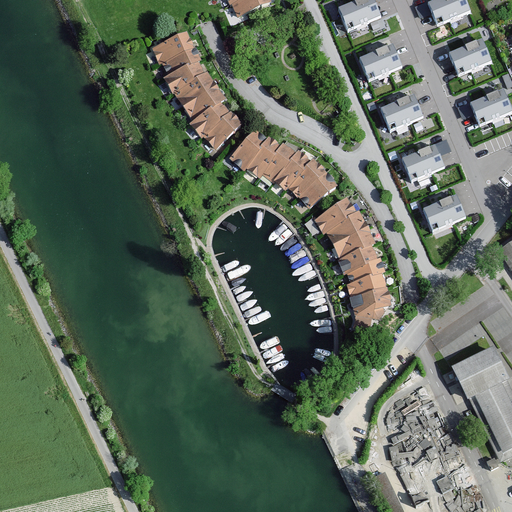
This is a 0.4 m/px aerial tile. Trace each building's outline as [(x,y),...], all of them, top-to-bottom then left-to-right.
[(235,19),(270,3),(268,0),(227,0),(230,6),(235,19)] [(373,0),(364,0),(339,11),(348,33),(381,19),(373,0)] [(464,0),(441,0),(428,6),(437,28),(470,14),(464,0)] [(186,115),(211,155),(246,128),(190,37),(150,53),(186,115)] [(482,42),(449,56),(458,78),(491,64),(482,42)] [(393,47),(360,61),(369,83),(402,69),(393,47)] [(457,93),(459,105),(470,103),(468,91),(457,93)] [(511,111),(504,92),(471,106),(480,128),(511,114),(511,111)] [(414,97),(381,111),(390,133),(423,119),(414,97)] [(283,191),(310,213),(341,191),(312,162),(275,144),(256,133),(228,163),(247,175),(283,191)] [(441,156),(452,151),(447,139),(436,144),(441,156)] [(436,148),(403,161),(412,183),(445,169),(436,148)] [(457,198),(423,211),(433,233),(466,219),(457,198)] [(355,315),(392,307),(390,290),(387,275),(382,260),(375,245),(367,229),(358,215),(346,201),(317,224),(325,233),(334,246),(340,258),(345,272),(350,289),(353,301),(355,315)] [(511,242),(497,253),(511,274),(511,242)] [(511,377),(498,348),(454,370),(471,404),(477,401),(506,459),(511,456),(511,392),(507,383),(511,380),(511,377)] [(437,482),(443,493),(454,488),(449,476),(437,482)]
